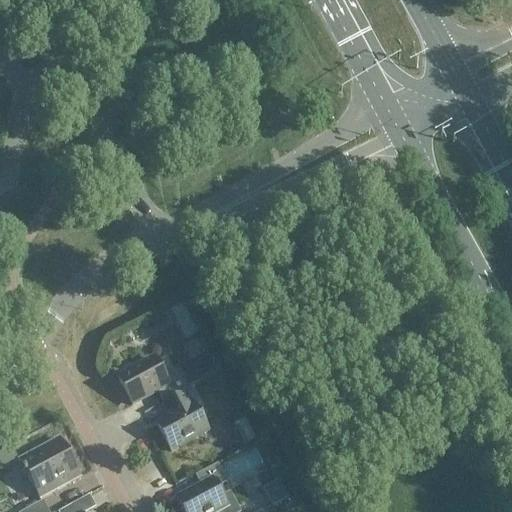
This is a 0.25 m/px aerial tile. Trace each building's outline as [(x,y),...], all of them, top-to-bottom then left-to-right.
[(181,307),(171,312),(176,320),(185,315),(181,307)] [(216,375),(206,356),(160,381),(150,363),(117,381),(131,406),(157,393),(163,404),(216,375)] [(156,427),(170,453),(207,433),(192,406),(191,407),(185,396),(164,407),(170,419),(156,427)] [(244,420),(233,426),(236,431),(247,425),(244,420)] [(19,464),(24,474),(22,475),(24,479),(26,478),(39,501),(79,479),(59,442),(19,464)] [(175,502),(180,511),(219,511),(226,508),(216,489),(227,483),(217,465),(195,478),(200,488),(175,502)] [(278,483),(263,491),(273,508),(288,500),(278,483)] [(26,511),(46,511),(42,503),(26,511)]
